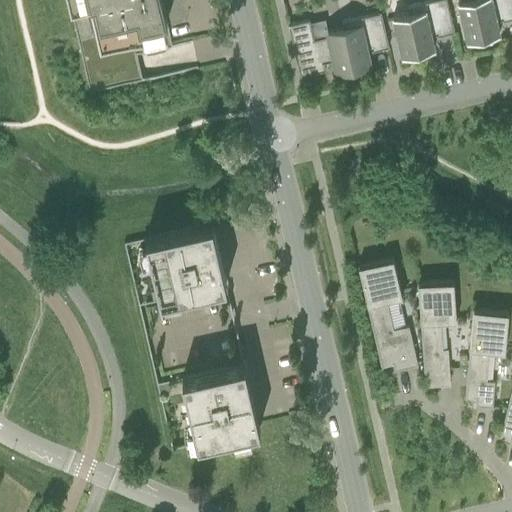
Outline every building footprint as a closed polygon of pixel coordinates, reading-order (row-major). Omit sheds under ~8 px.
[(67,0),(89,93),(186,71),(197,68),(197,66),(194,55),(191,42),(191,40),(171,45),(171,42),(166,23),(161,0),(67,0)] [(408,13),(392,17),(398,39),(401,57),(406,56),(434,49),(430,35),(436,34),(436,36),(453,32),(445,0),(433,0),(406,6),(408,13)] [(511,0),(464,0),(457,2),(463,24),(467,41),(471,40),(475,39),(477,45),(491,42),(490,36),(499,34),(496,20),(501,19),(501,21),(511,18),(511,0)] [(328,36),(318,38),(323,62),(338,59),(341,71),(369,64),(365,51),(371,49),(371,51),(388,47),(380,12),(376,12),(376,13),(341,21),(343,28),(327,32),(328,36)] [(323,62),(318,38),(313,39),(309,20),(288,25),(295,58),(300,57),(304,75),(325,70),(323,62)] [(145,237),(145,239),(157,289),(159,298),(160,299),(226,284),(211,222),(145,237)] [(392,362),(393,370),(417,365),(408,325),(392,329),(385,302),(402,298),(392,257),(357,265),(381,367),(382,366),(382,364),(392,362)] [(425,370),(447,368),(446,349),(440,349),(439,323),(456,321),(453,280),(417,282),(423,372),(425,372),(425,370)] [(157,289),(150,291),(152,299),(159,298),(157,289)] [(475,405),(492,406),(494,380),(485,379),(487,352),(504,353),(508,311),(472,308),(464,398),(466,398),(466,396),(476,397),(475,405)] [(259,429),(244,362),(181,377),(197,443),(259,429)] [(167,381),(157,383),(159,392),(170,390),(167,381)] [(510,439),(511,439),(511,384),(500,433),(502,433),(502,431),(511,433),(510,439)]
